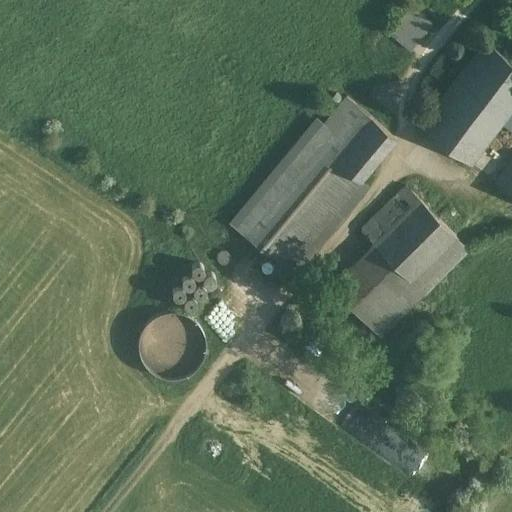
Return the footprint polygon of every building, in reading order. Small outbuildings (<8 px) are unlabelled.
[(406,6),(384,36),(406,52),(428,22),(406,6)] [(511,62),(485,41),(420,124),(469,163),(502,121),(511,108),(511,62)] [(315,123),(229,227),(292,279),(367,188),(356,179),(392,136),(346,98),(321,128),(315,123)] [(511,108),(502,121),(511,128),(511,108)] [(511,163),(498,183),(511,193),(511,163)] [(407,190),(363,235),(373,245),(425,296),(469,250),(407,190)] [(425,296),(373,245),(330,290),(382,340),(425,296)] [(186,290),(198,273),(187,265),(175,281),(186,290)] [(139,344),(141,355),(147,365),(156,371),(166,375),(177,375),(187,372),(196,365),(201,355),(204,344),(202,334),(197,324),(189,316),(178,312),(166,312),(155,315),(146,323),(141,333),(139,344)] [(346,403),(336,417),(395,461),(405,447),(346,403)]
